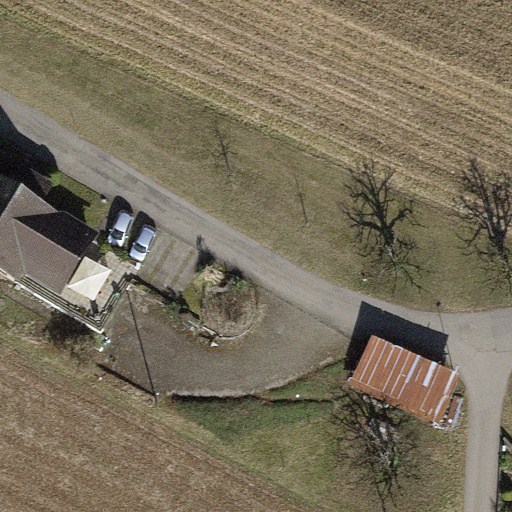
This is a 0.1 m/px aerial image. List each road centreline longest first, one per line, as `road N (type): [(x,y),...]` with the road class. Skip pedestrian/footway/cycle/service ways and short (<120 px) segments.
road 1 (unclassified): [(491,336),(394,327),(308,287),(0,106)]
road 2 (residential): [(491,336),(483,511)]
